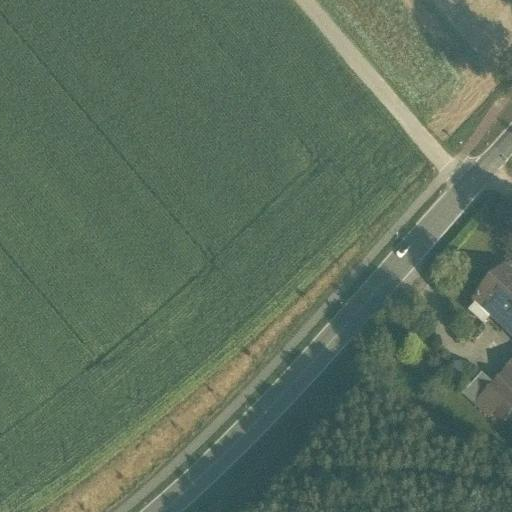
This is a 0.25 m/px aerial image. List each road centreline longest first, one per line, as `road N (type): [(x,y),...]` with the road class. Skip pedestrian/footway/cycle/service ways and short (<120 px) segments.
road 1 (tertiary): [(160,511),(511,141)]
road 2 (track): [(511,195),(432,156),(301,0)]
